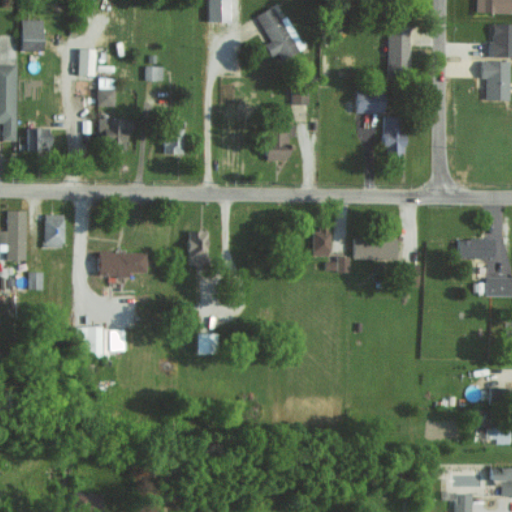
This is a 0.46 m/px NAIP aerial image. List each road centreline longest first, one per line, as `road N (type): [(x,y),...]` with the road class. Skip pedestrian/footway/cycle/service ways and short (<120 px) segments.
road 1 (secondary): [(0,190),(511,197)]
road 2 (secondary): [(438,196),(439,0)]
